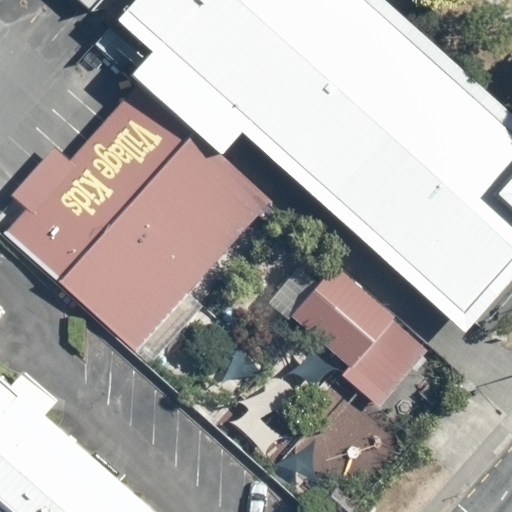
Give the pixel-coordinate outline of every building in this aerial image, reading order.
[(61,0),(71,8),(78,0),(61,0)] [(511,108),(389,0),(134,0),(117,20),(152,51),(131,74),(224,156),(245,133),(468,331),(511,281),(511,108)] [(267,206),(136,92),(72,164),(56,149),(14,197),(28,210),(6,234),(52,286),(139,351),(267,206)] [(395,319),(336,268),(294,317),(353,368),(395,319)] [(0,309),(0,510),(2,511),(162,511),(0,375),(0,311),(1,311),(0,309)]
